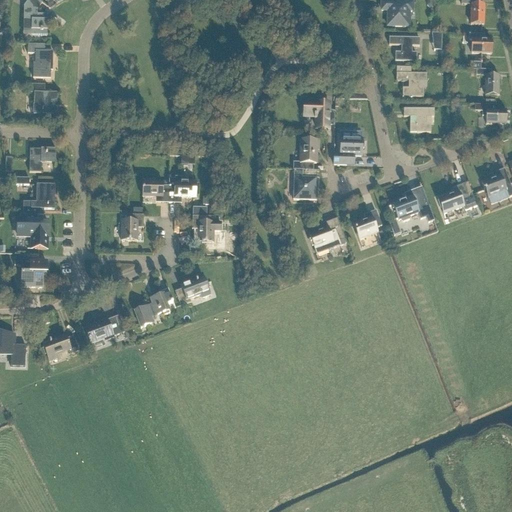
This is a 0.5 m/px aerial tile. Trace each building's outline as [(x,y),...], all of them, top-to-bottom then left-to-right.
[(30,0),(24,9),(23,35),(32,35),(32,38),(47,39),(47,36),(48,17),(37,17),(38,11),(42,5),(34,0),(30,0)] [(471,0),(461,0),(461,6),(471,6),(470,26),(484,26),(484,7),(477,7),(477,0),(471,0)] [(382,4),(382,12),(388,12),(388,28),(409,28),(409,13),(412,13),(412,5),(382,4)] [(469,37),(468,42),(472,42),(471,55),(491,55),(491,42),(484,42),(484,37),(469,37)] [(411,47),(416,47),(419,47),(419,39),(389,39),(389,47),(401,47),(401,54),(395,54),(395,62),(416,63),(416,54),(411,54),(411,47)] [(27,47),(27,56),(35,56),(35,66),(33,66),(33,80),(50,81),(50,67),(52,67),(53,54),(44,54),(45,47),(27,47)] [(397,68),(396,83),(402,84),(408,84),(407,90),(402,90),(402,99),(423,100),(424,90),(418,90),(419,83),(426,83),(426,76),(411,76),(411,69),(397,68)] [(491,72),(481,72),(475,72),(475,77),(486,78),(485,97),(498,97),(499,77),(491,77),(491,72)] [(26,87),(26,95),(34,95),(34,116),(54,116),(54,104),(57,104),(57,95),(44,94),(44,87),(26,87)] [(304,107),(304,119),(314,119),(314,122),(316,122),(316,131),(328,132),(328,127),(334,127),(335,114),(329,114),(329,108),(304,107)] [(474,107),(474,113),(482,114),(482,118),(486,118),(486,126),(506,126),(506,113),(500,113),(500,107),(474,107)] [(433,110),(404,110),(404,119),(410,119),(415,119),(415,125),(410,125),(410,134),(430,134),(430,125),(425,125),(425,119),(430,119),(433,119),(433,110)] [(334,157),(333,167),(346,168),(347,162),(354,162),(354,159),(361,159),(362,151),(363,151),(364,143),(360,143),(360,136),(341,135),(340,158),(334,157)] [(293,172),(313,173),(314,166),(316,166),(317,152),(318,152),(318,143),(301,143),(301,165),(294,165),(293,172)] [(30,151),(29,174),(41,175),(41,163),(55,164),(56,151),(41,151),(41,152),(30,151)] [(494,180),(481,185),(484,193),(485,192),(491,207),(511,199),(511,192),(504,171),(498,174),(498,172),(492,175),(494,180)] [(320,173),(313,173),(301,172),(301,180),(294,180),(293,203),(316,203),(317,181),(320,181),(320,173)] [(169,189),(168,206),(175,206),(175,203),(182,204),(182,200),(194,201),(194,185),(175,184),(175,181),(169,180),(169,189)] [(161,205),(168,206),(169,189),(163,189),(163,184),(142,183),(142,199),(157,200),(157,204),(161,204),(161,205)] [(458,194),(438,202),(443,217),(464,209),(465,213),(477,209),(468,184),(456,189),(458,194)] [(23,217),(26,217),(43,217),(43,211),(54,212),(55,188),(37,187),(36,205),(23,204),(23,217)] [(411,198),(392,206),(398,222),(400,221),(401,223),(403,224),(409,221),(410,219),(409,218),(417,215),(420,221),(425,219),(428,225),(433,222),(421,189),(409,193),(411,198)] [(192,210),(192,219),(206,219),(206,210),(192,210)] [(121,223),(121,243),(137,244),(138,224),(143,224),(143,218),(128,217),(128,213),(128,212),(122,211),(122,217),(126,217),(126,223),(121,223)] [(372,220),(353,227),(358,242),(378,235),(376,230),(381,228),(376,213),(370,215),(372,220)] [(31,251),(46,251),(47,224),(26,223),(26,217),(23,217),(20,216),(19,223),(18,223),(18,239),(32,239),(31,251)] [(206,219),(192,219),(192,225),(194,225),(194,231),(197,231),(197,245),(206,245),(206,250),(215,251),(220,246),(220,233),(221,233),(222,224),(215,224),(216,220),(206,219)] [(327,230),(309,237),(314,252),(333,245),(335,250),(346,246),(337,220),(331,222),(331,223),(326,225),(327,230)] [(15,257),(14,268),(25,269),(25,264),(30,264),(30,271),(25,271),(25,275),(22,275),(22,289),(42,290),(42,277),(46,277),(46,264),(38,264),(39,257),(15,257)] [(182,292),(175,294),(180,308),(189,305),(188,302),(201,297),(202,300),(209,297),(206,290),(210,289),(207,282),(204,284),(203,280),(181,288),(182,292)] [(153,307),(134,314),(141,330),(154,325),(152,319),(169,313),(166,306),(173,304),(167,290),(161,292),(163,297),(154,300),(155,302),(152,304),(153,307)] [(47,318),(41,320),(43,326),(49,324),(47,318)] [(85,329),(84,329),(90,346),(104,340),(105,343),(113,340),(113,338),(124,334),(118,318),(107,322),(106,321),(92,326),(93,328),(86,330),(85,329)] [(0,335),(0,355),(10,356),(10,368),(25,368),(25,347),(14,347),(14,336),(0,335)] [(44,350),(42,350),(45,357),(46,356),(49,364),(57,361),(56,357),(67,353),(69,356),(78,353),(73,339),(66,342),(65,338),(42,346),(44,350)]
